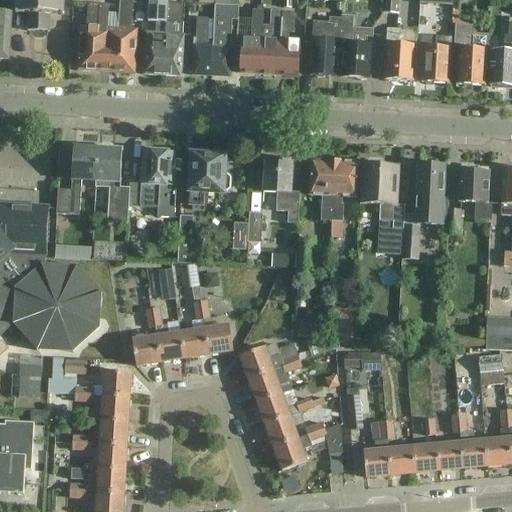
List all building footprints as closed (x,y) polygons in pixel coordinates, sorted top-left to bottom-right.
[(16,0),(16,14),(29,14),(28,32),(50,33),(50,16),(64,16),(64,0),(16,0)] [(120,0),(118,30),(119,30),(116,74),(135,75),(138,31),(132,31),(134,0),(120,0)] [(145,76),(163,77),(168,3),(167,0),(149,0),(149,20),(157,20),(156,34),(147,34),(145,76)] [(400,0),(383,0),(383,14),(399,15),(400,0)] [(88,3),(86,28),(81,28),(78,72),(100,73),(102,29),(99,29),(101,4),(88,3)] [(168,3),(163,77),(182,78),(186,4),(168,3)] [(109,4),(101,4),(99,29),(102,29),(100,73),(116,74),(119,30),(118,30),(107,29),(108,15),(109,4)] [(230,78),(232,41),(233,20),(238,20),(238,7),(216,6),(214,40),(212,77),(230,78)] [(240,75),(261,76),(263,40),(261,40),(263,9),(252,9),(251,32),(242,31),(240,75)] [(261,76),(278,77),(282,10),(270,9),(269,41),(263,40),(261,76)] [(282,10),(278,77),(299,78),(301,42),(288,42),(288,33),(290,33),(291,10),(282,10)] [(0,60),(9,61),(12,13),(0,12),(0,60)] [(342,17),(341,26),(340,45),(344,45),(342,79),(354,79),(361,82),(367,80),(370,80),(372,45),(371,45),(372,28),(351,27),(352,17),(342,17)] [(194,76),(212,77),(214,40),(208,40),(209,19),(197,18),(194,76)] [(504,53),(498,52),(492,52),(490,86),(492,86),(495,89),(502,90),(506,87),(511,87),(511,18),(510,18),(508,38),(506,38),(504,53)] [(332,42),(318,42),(313,41),(311,76),(314,76),(317,80),(323,80),(326,78),(338,78),(340,45),(341,26),(329,26),(328,36),(332,40),(332,42)] [(456,27),(455,38),(455,45),(459,46),(457,85),(486,87),(489,37),(473,36),(473,28),(456,27)] [(414,83),(416,47),(397,46),(397,32),(387,31),(384,81),(414,83)] [(450,49),(445,49),(435,48),(436,39),(422,38),(421,48),(424,48),(422,83),(449,85),(450,49)] [(82,181),(97,181),(99,148),(87,147),(85,149),(74,149),(72,192),(60,191),(58,218),(79,218),(82,181)] [(130,186),(121,186),(123,151),(111,151),(110,149),(99,148),(97,181),(111,182),(109,221),(129,222),(130,186)] [(142,169),(141,179),(141,183),(131,183),(131,205),(140,206),(140,201),(160,202),(159,216),(175,217),(177,192),(174,192),(175,189),(175,182),(172,182),(173,154),(161,153),(159,151),(151,151),(149,153),(146,153),(145,170),(142,169)] [(231,179),(225,172),(226,158),(223,158),(220,155),(212,154),(210,157),(192,156),(189,207),(198,207),(203,208),(204,193),(225,195),(231,190),(231,179)] [(299,193),(292,193),(294,163),(280,162),(280,158),(268,157),(268,161),(265,161),(263,198),(272,198),(277,199),(279,209),(290,210),(289,224),(298,224),(299,193)] [(331,222),(335,164),(326,164),(324,161),(317,160),(313,163),(311,163),(309,197),(328,199),(328,205),(321,205),(320,222),(331,222)] [(337,199),(350,199),(357,200),(359,165),(357,165),(354,162),(348,162),(344,164),(335,164),(331,222),(331,239),(341,239),(341,222),(342,206),(337,205),(337,199)] [(404,207),(401,207),(395,207),(397,168),(382,167),(379,163),(372,163),(368,166),(365,166),(363,206),(378,207),(377,222),(382,223),(382,230),(388,231),(387,249),(400,249),(401,232),(403,232),(404,207)] [(443,188),(445,167),(418,165),(415,225),(446,227),(448,189),(443,188)] [(492,205),(487,205),(489,173),(478,172),(479,169),(461,168),(459,205),(481,206),(481,221),(492,221),(492,205)] [(511,170),(508,170),(505,172),(503,172),(500,217),(511,217),(511,241),(511,253),(511,170)] [(0,336),(12,326),(18,326),(38,352),(42,349),(74,354),(75,349),(101,330),(98,326),(102,294),(97,293),(77,267),(73,270),(46,266),(46,256),(47,257),(50,209),(0,206),(0,336)] [(460,235),(461,211),(449,210),(448,234),(460,235)] [(263,214),(250,213),(248,243),(261,244),(263,214)] [(181,215),(178,265),(191,266),(194,216),(181,215)] [(418,259),(419,226),(404,226),(403,258),(418,259)] [(298,242),(295,280),(311,281),(314,243),(298,242)] [(196,322),(204,321),(201,302),(203,301),(199,275),(190,277),(195,302),(193,303),(196,322)] [(208,301),(203,301),(201,302),(204,321),(211,319),(208,301)] [(153,309),(162,364),(186,360),(182,335),(170,336),(168,325),(163,326),(160,308),(153,309)] [(147,331),(132,333),(137,368),(162,364),(153,309),(146,310),(149,328),(146,329),(147,331)] [(358,345),(356,313),(336,314),(338,346),(358,345)] [(303,322),(300,339),(314,341),(312,357),(322,359),(327,325),(303,322)] [(511,351),(511,322),(488,322),(488,351),(511,351)] [(206,331),(210,356),(234,353),(231,327),(206,331)] [(182,335),(186,360),(210,356),(206,331),(182,335)] [(283,368),(299,362),(293,345),(277,350),(279,355),(269,359),(265,349),(240,358),(249,381),(273,372),(273,371),(283,368)] [(76,395),(94,395),(94,388),(76,387),(77,378),(63,377),(63,360),(53,359),(52,380),(49,380),(48,394),(76,395)] [(348,361),(349,374),(386,372),(385,360),(348,361)] [(285,375),(302,369),(299,362),(283,368),(285,375)] [(88,364),(68,365),(69,374),(88,373),(88,364)] [(20,367),(18,400),(40,401),(42,368),(20,367)] [(485,393),(509,392),(508,371),(484,373),(485,393)] [(105,372),(104,397),(130,399),(132,374),(105,372)] [(249,381),(257,404),(282,395),(273,372),(249,381)] [(93,403),(94,395),(76,395),(75,402),(93,403)] [(290,417),(314,409),(326,404),(324,399),(312,403),(311,401),(287,409),(282,395),(257,404),(265,427),(290,417)] [(102,421),(129,423),(130,399),(104,397),(102,421)] [(501,429),(509,429),(507,411),(500,411),(501,429)] [(461,444),(463,470),(487,468),(485,442),(476,443),(475,431),(467,432),(465,415),(458,416),(460,434),(461,444)] [(452,435),(460,434),(458,416),(451,417),(452,435)] [(290,417),(265,427),(274,449),(298,440),(290,417)] [(425,421),(427,438),(437,437),(435,420),(425,421)] [(102,421),(101,446),(127,447),(129,423),(102,421)] [(380,424),(381,434),(394,433),(393,422),(380,424)] [(0,495),(24,497),(26,472),(31,472),(34,425),(31,424),(5,423),(5,427),(0,426),(0,495)] [(322,425),(314,428),(318,441),(327,437),(325,432),(322,425)] [(339,426),(325,432),(327,437),(330,457),(343,455),(339,426)] [(311,443),(318,441),(314,428),(306,430),(308,437),(310,443),(311,443)] [(394,433),(381,434),(382,444),(395,443),(394,433)] [(73,436),(73,443),(91,445),(92,437),(73,436)] [(298,440),(274,449),(282,473),(307,464),(302,452),(312,448),(311,443),(310,443),(308,437),(298,440)] [(509,440),(485,442),(487,468),(511,466),(509,440)] [(91,452),(91,445),(73,443),(72,451),(91,452)] [(463,470),(461,444),(437,446),(439,473),(463,470)] [(100,470),(126,471),(127,447),(101,446),(100,470)] [(437,446),(412,448),(415,475),(439,473),(437,446)] [(412,448),(388,451),(391,477),(415,475),(412,448)] [(391,477),(388,451),(364,453),(366,479),(391,477)] [(100,470),(98,494),(125,496),(126,471),(100,470)] [(56,491),(55,511),(60,511),(66,511),(67,492),(56,491)] [(123,511),(125,496),(98,494),(97,511),(123,511)]
